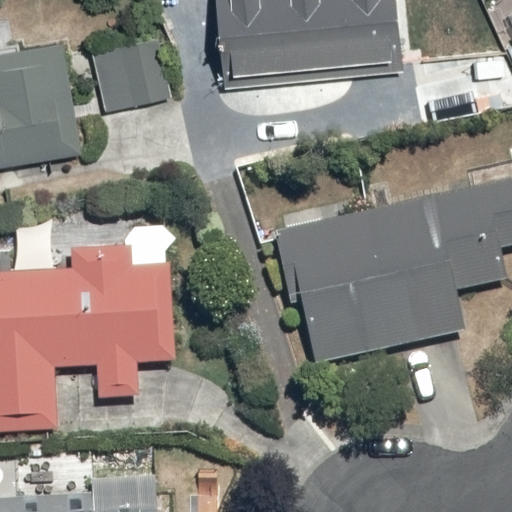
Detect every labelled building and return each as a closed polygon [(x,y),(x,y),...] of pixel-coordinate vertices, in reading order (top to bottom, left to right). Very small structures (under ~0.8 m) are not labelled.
[(231,0),(237,80),(415,66),(410,0),(231,0)] [(511,15),(502,20),(511,41),(511,15)] [(154,41),(101,49),(110,109),(163,101),(154,41)] [(0,170),(94,156),(77,44),(0,55),(0,170)] [(511,188),(288,232),(301,298),(311,296),(324,362),(476,332),(468,291),(511,282),(511,258),(510,249),(511,249),(511,188)] [(63,269),(62,218),(23,219),(23,241),(0,240),(0,435),(63,435),(63,372),(104,371),(104,392),(150,392),(149,361),(179,361),(178,217),(133,217),(133,251),(81,251),(81,269),(63,269)] [(0,511),(166,511),(166,477),(100,478),(101,500),(0,501),(0,511)]
